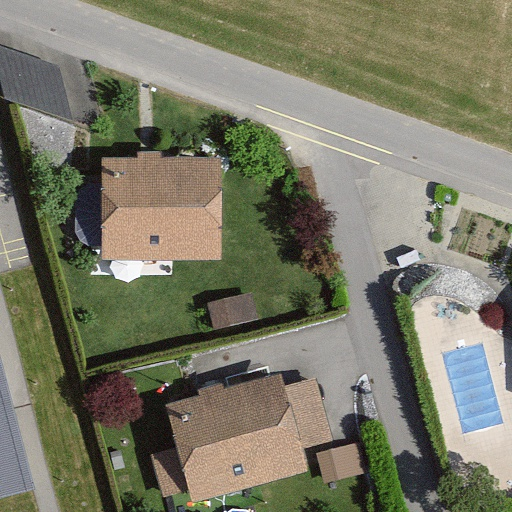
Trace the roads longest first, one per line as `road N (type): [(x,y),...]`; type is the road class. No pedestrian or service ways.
road 1 (residential): [(340,132),(416,511)]
road 2 (residential): [(0,13),(340,132)]
road 3 (residential): [(340,132),(511,190)]
